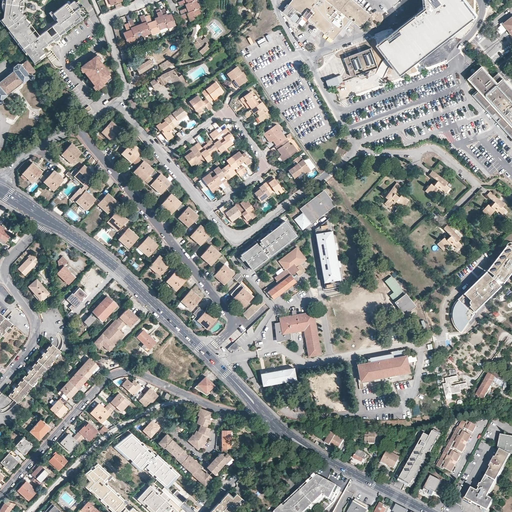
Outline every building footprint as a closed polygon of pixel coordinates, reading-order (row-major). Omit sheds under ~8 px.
[(5,0),(4,12),(3,18),(0,20),(5,25),(9,31),(27,54),(34,63),(40,59),(38,57),(44,53),(41,48),(40,47),(51,38),(54,36),(57,34),(63,29),(66,27),(68,27),(70,26),(73,24),(72,23),(75,20),(77,21),(80,18),(80,16),(83,14),(84,15),(88,13),(82,5),(79,7),(75,3),(74,1),(68,5),(66,3),(61,7),(61,8),(64,12),(61,14),(63,17),(57,22),(51,26),(56,32),(50,37),(46,31),(36,38),(34,39),(30,34),(32,32),(27,26),(29,25),(24,20),(26,19),(20,11),(18,9),(20,2),(21,0),(5,0)] [(199,8),(195,0),(194,0),(185,4),(186,8),(179,10),(180,13),(181,15),(197,8),(199,8)] [(370,13),(354,0),(293,0),(284,11),(294,19),(300,12),(329,37),(346,17),(358,27),(370,13)] [(64,12),(61,8),(61,7),(53,14),(57,19),(56,19),(57,22),(63,17),(61,14),(64,12)] [(181,15),(180,15),(181,19),(188,17),(189,21),(200,17),(197,8),(181,15)] [(155,20),(158,29),(167,26),(160,10),(160,9),(157,10),(155,10),(158,17),(154,19),(155,20)] [(160,10),(167,26),(167,28),(176,24),(172,14),(167,15),(164,9),(163,9),(160,10)] [(84,15),(83,14),(80,16),(80,18),(77,21),(75,20),(72,23),(73,24),(74,25),(85,16),(84,15)] [(128,23),(135,39),(151,32),(144,16),(144,15),(141,16),(140,17),(142,23),(135,26),(132,20),(130,20),(128,21),(128,23)] [(144,16),(151,32),(151,34),(159,31),(158,29),(155,20),(151,22),(149,15),(146,16),(144,16)] [(188,41),(194,43),(197,36),(199,28),(201,22),(189,27),(193,28),(194,30),(193,32),(188,41)] [(135,39),(128,23),(126,24),(124,25),(127,32),(123,33),(127,44),(135,41),(135,39)] [(27,54),(9,31),(8,32),(26,55),(27,54)] [(194,43),(193,45),(202,54),(209,48),(206,46),(207,45),(207,44),(206,43),(205,44),(204,44),(202,41),(197,36),(194,43)] [(53,39),(51,38),(40,47),(41,48),(53,39)] [(378,67),(371,48),(344,58),(351,76),(378,67)] [(34,71),(22,55),(15,60),(16,62),(16,64),(12,67),(12,70),(13,71),(0,81),(0,103),(0,104),(1,103),(2,102),(2,101),(1,100),(1,99),(6,95),(6,94),(21,82),(22,83),(27,78),(28,79),(29,79),(30,80),(31,79),(32,79),(33,78),(33,77),(33,76),(32,75),(32,74),(31,74),(34,71)] [(146,55),(133,63),(135,67),(134,68),(135,70),(137,69),(138,71),(138,72),(138,73),(139,75),(141,73),(140,73),(152,66),(154,65),(153,63),(152,64),(150,61),(151,60),(150,58),(149,59),(146,55)] [(99,60),(97,56),(90,61),(89,60),(81,67),(85,72),(84,73),(88,78),(94,85),(96,89),(97,90),(103,86),(103,84),(107,81),(106,80),(110,77),(108,75),(110,74),(99,60)] [(240,85),(247,80),(237,66),(227,73),(232,80),(234,78),(237,82),(240,85)] [(482,66),(468,79),(478,90),(472,95),(511,136),(511,87),(503,78),(498,83),(482,66)] [(178,76),(173,69),(172,70),(170,71),(169,71),(166,72),(164,73),(162,74),(159,76),(157,77),(156,78),(154,78),(152,80),(150,81),(155,89),(162,84),(171,78),(176,86),(177,85),(182,82),(185,87),(188,85),(181,74),(178,76)] [(327,80),(329,88),(344,84),(341,76),(327,80)] [(216,81),(202,92),(207,98),(209,102),(213,99),(214,99),(217,97),(216,95),(223,91),(216,81)] [(259,103),(256,99),(250,91),(242,97),(245,102),(247,101),(249,105),(247,106),(249,110),(259,103)] [(209,102),(207,98),(203,101),(198,95),(190,101),(199,114),(203,111),(201,109),(200,107),(204,104),(205,106),(209,110),(213,107),(209,102)] [(246,104),(247,106),(249,105),(247,101),(245,102),(242,97),(241,98),(246,104)] [(127,104),(129,104),(132,111),(139,109),(136,102),(134,102),(133,99),(132,99),(126,101),(127,104)] [(267,110),(261,101),(259,103),(249,110),(244,113),(247,117),(254,112),(257,110),(257,111),(257,112),(262,120),(270,114),(267,110)] [(181,106),(168,116),(169,116),(176,126),(180,123),(179,121),(182,119),(181,118),(183,116),(184,118),(187,115),(181,106)] [(260,121),(262,120),(257,112),(257,111),(257,110),(254,112),(256,116),(260,121)] [(176,126),(169,116),(165,119),(165,120),(161,123),(160,122),(156,125),(160,130),(162,129),(163,130),(161,131),(167,138),(172,134),(171,133),(170,130),(172,129),(176,126)] [(108,138),(112,141),(121,130),(111,120),(105,127),(101,132),(108,138)] [(276,144),(285,138),(280,130),(281,129),(278,125),(275,124),(273,126),(273,128),(273,129),(271,131),(271,130),(269,129),(266,131),(266,136),(270,142),(273,140),(274,139),(275,140),(274,141),(276,144)] [(224,136),(219,140),(226,148),(233,143),(231,139),(234,137),(228,129),(223,132),(226,136),(225,137),(224,136)] [(120,143),(125,137),(122,134),(117,140),(120,143)] [(128,140),(125,137),(120,143),(123,146),(128,140)] [(288,141),(286,137),(285,138),(276,144),(278,148),(277,148),(280,152),(282,151),(283,153),(282,154),(279,156),(283,161),(297,151),(292,144),(290,145),(288,141)] [(213,141),(208,144),(214,152),(218,149),(221,152),(226,148),(219,140),(216,142),(217,143),(215,144),(213,141)] [(131,162),(141,151),(131,142),(121,153),(129,160),(131,162)] [(203,148),(200,151),(201,153),(205,151),(207,150),(204,147),(208,144),(207,142),(202,145),(201,146),(203,148)] [(61,154),(71,163),(81,152),(77,149),(70,143),(61,154)] [(205,151),(201,153),(206,159),(207,161),(212,158),(210,155),(214,152),(208,144),(204,147),(207,150),(205,151)] [(200,151),(195,145),(191,148),(192,150),(188,153),(184,156),(192,166),(194,164),(199,160),(201,162),(206,159),(201,153),(200,151)] [(239,150),(232,156),(238,165),(243,162),(242,161),(244,160),(247,164),(251,160),(245,152),(242,154),(239,150)] [(141,151),(131,162),(134,165),(144,154),(141,151)] [(307,157),(303,160),(299,155),(290,162),(292,166),(293,167),(291,169),(290,167),(287,170),(288,171),(286,172),(286,174),(288,177),(290,177),(292,176),(293,178),(302,171),(303,173),(306,173),(310,170),(314,167),(307,157)] [(229,163),(225,166),(231,175),(236,172),(233,168),(235,167),(235,168),(238,165),(232,156),(227,160),(229,163)] [(148,175),(153,170),(143,161),(133,172),(135,173),(143,181),(144,180),(148,175)] [(22,173),(27,178),(32,182),(42,171),(38,167),(32,162),(22,173)] [(78,170),(73,176),(84,185),(85,183),(94,174),(89,169),(84,165),(78,170)] [(219,165),(213,169),(220,179),(224,176),(223,175),(225,174),(228,178),(231,175),(225,166),(221,169),(219,165)] [(236,172),(231,175),(233,177),(238,173),(239,172),(237,170),(240,168),(238,165),(235,168),(235,167),(233,168),(236,172)] [(441,184),(445,188),(449,183),(445,180),(447,177),(432,165),(429,170),(435,174),(436,175),(432,180),(431,179),(430,178),(425,185),(430,189),(433,186),(435,187),(438,184),(440,186),(441,184)] [(70,173),(73,176),(78,170),(75,168),(70,173)] [(220,179),(213,169),(202,177),(212,190),(215,187),(216,187),(216,186),(216,184),(217,184),(218,185),(219,184),(221,183),(222,182),(222,181),(220,179)] [(43,181),(53,190),(63,179),(58,175),(53,170),(51,173),(46,178),(43,181)] [(170,183),(170,182),(160,173),(150,185),(155,189),(160,193),(165,188),(170,183)] [(275,191),(279,189),(281,187),(275,178),(269,182),(268,180),(263,183),(269,191),(273,188),(275,191)] [(401,201),(405,196),(398,190),(397,192),(397,193),(392,189),(393,188),(398,182),(394,179),(382,193),(385,195),(382,199),(386,203),(389,199),(391,200),(393,198),(396,201),(398,198),(401,201)] [(75,201),(86,190),(89,186),(85,183),(84,185),(80,189),(79,188),(70,198),(74,202),(75,201)] [(266,196),(270,193),(269,191),(263,183),(259,186),(260,188),(257,190),(255,192),(261,201),(267,197),(266,196)] [(215,187),(212,190),(213,192),(221,186),(219,184),(218,185),(217,184),(216,184),(216,186),(216,187),(215,187)] [(497,206),(500,210),(504,206),(501,202),(503,200),(490,186),(487,190),(492,195),(493,196),(489,201),(487,199),(487,198),(480,205),(484,209),(488,206),(490,208),(493,205),(495,207),(497,206)] [(86,190),(75,201),(85,210),(96,199),(91,195),(86,190)] [(335,204),(324,190),(301,208),(313,221),(335,204)] [(97,199),(100,201),(105,196),(102,193),(97,199)] [(100,201),(97,204),(107,213),(117,202),(113,198),(107,193),(105,196),(100,201)] [(176,208),(181,203),(171,194),(161,205),(166,210),(171,214),(176,208)] [(242,213),(246,219),(249,217),(250,215),(256,211),(246,198),(242,201),(244,203),(242,204),(240,202),(240,201),(235,204),(242,213)] [(232,220),(242,213),(235,204),(227,211),(226,212),(232,220)] [(193,221),(198,215),(187,206),(177,217),(183,222),(188,226),(193,221)] [(109,219),(106,222),(117,231),(127,219),(123,216),(117,210),(114,213),(109,219)] [(246,219),(248,221),(257,214),(256,211),(250,215),(249,217),(246,219)] [(445,240),(447,242),(450,238),(453,241),(454,240),(457,243),(461,240),(458,236),(461,233),(448,219),(444,223),(449,229),(451,230),(446,234),(445,232),(444,231),(438,237),(442,242),(445,240)] [(299,239),(286,223),(260,244),(263,247),(261,248),(259,245),(242,258),(254,272),(268,261),(267,259),(270,256),(273,260),(299,239)] [(205,240),(210,234),(200,225),(190,236),(194,240),(200,245),(205,240)] [(0,241),(3,244),(10,233),(0,226),(0,241)] [(117,233),(120,236),(126,230),(123,227),(117,233)] [(120,236),(118,239),(128,248),(138,236),(134,233),(128,227),(126,230),(120,236)] [(316,234),(324,282),(332,281),(335,280),(340,279),(338,266),(340,265),(339,261),(337,261),(335,249),(337,248),(336,243),(334,244),(332,231),(316,234)] [(213,237),(210,234),(205,240),(208,242),(213,237)] [(140,244),(137,247),(147,256),(157,245),(155,243),(147,236),(145,239),(140,244)] [(207,261),(211,265),(221,253),(211,244),(201,256),(207,261)] [(306,259),(297,246),(278,261),(285,270),(275,278),(276,280),(277,282),(275,284),(276,285),(269,290),(267,287),(263,290),(269,297),(271,296),(273,299),(296,282),(291,276),(296,272),(299,270),(296,267),(300,264),(306,259)] [(511,272),(511,251),(506,247),(487,271),(492,276),(491,279),(486,273),(464,294),(458,299),(458,300),(457,302),(454,306),(452,311),(452,316),(453,322),(456,328),(461,333),(473,316),(472,314),(473,312),(474,313),(500,288),(493,281),(496,279),(502,285),(511,272)] [(36,258),(31,253),(27,256),(28,257),(17,268),(24,275),(35,264),(33,262),(36,258)] [(152,263),(149,267),(159,276),(169,264),(166,262),(159,255),(157,257),(152,263)] [(65,263),(61,259),(57,263),(58,271),(57,273),(68,284),(75,277),(70,272),(71,272),(63,265),(65,263)] [(219,279),(224,284),(234,273),(224,264),(214,275),(219,279)] [(300,264),(296,267),(299,270),(296,272),(298,276),(305,270),(300,264)] [(100,281),(102,278),(94,270),(88,277),(96,284),(98,282),(97,281),(99,280),(100,281)] [(168,278),(165,281),(176,290),(186,279),(182,276),(176,270),(173,272),(168,278)] [(96,284),(88,277),(83,283),(91,291),(93,288),(92,288),(93,286),(94,287),(96,284)] [(48,292),(36,279),(28,286),(40,300),(48,292)] [(253,296),(243,287),(245,286),(241,283),(230,294),(234,297),(233,298),(236,301),(243,307),(253,296)] [(87,294),(79,287),(73,293),(81,301),(83,299),(82,298),(84,296),(85,297),(87,294)] [(182,298),(180,300),(191,309),(200,298),(196,294),(191,289),(187,293),(182,298)] [(73,293),(72,292),(66,298),(72,304),(69,307),(72,310),(75,306),(76,307),(81,301),(73,293)] [(406,293),(394,302),(403,314),(415,306),(406,293)] [(116,305),(107,296),(83,321),(88,326),(95,319),(93,316),(95,314),(102,320),(116,305)] [(193,313),(196,315),(202,309),(199,306),(193,313)] [(138,318),(127,308),(119,316),(120,316),(116,320),(115,319),(95,341),(96,342),(94,344),(99,349),(103,345),(104,344),(106,346),(105,347),(109,351),(125,335),(120,330),(127,323),(130,326),(138,318)] [(212,314),(206,309),(204,311),(202,309),(196,315),(198,318),(196,320),(197,320),(195,322),(195,324),(199,328),(201,328),(203,326),(206,329),(216,318),(212,314)] [(280,317),(281,323),(279,323),(274,324),(276,340),(290,338),(289,332),(304,330),(309,356),(320,354),(313,312),(296,315),(293,315),(280,317)] [(0,337),(12,323),(0,313),(0,337)] [(155,342),(143,330),(136,337),(143,343),(141,346),(146,351),(155,342)] [(236,342),(229,348),(233,353),(240,347),(236,342)] [(60,351),(51,343),(45,349),(27,372),(13,389),(8,396),(18,403),(60,351)] [(371,362),(358,364),(359,373),(361,380),(358,381),(359,383),(363,382),(374,380),(379,379),(379,381),(381,380),(381,379),(380,377),(389,375),(389,377),(389,379),(392,378),(391,377),(395,376),(411,373),(411,371),(409,371),(408,365),(406,356),(405,349),(391,352),(392,354),(383,355),(379,356),(370,358),(371,362)] [(177,361),(167,351),(159,360),(162,362),(161,364),(168,370),(169,370),(172,373),(173,371),(178,376),(186,367),(182,362),(181,363),(178,360),(177,361)] [(78,370),(86,378),(98,366),(89,358),(78,370)] [(259,373),(261,385),(296,379),(294,367),(259,373)] [(78,370),(75,368),(66,378),(69,381),(78,370)] [(77,388),(86,378),(78,370),(69,381),(77,388)] [(476,395),(483,399),(492,383),(493,383),(494,383),(495,383),(500,386),(502,382),(488,374),(476,395)] [(458,375),(445,378),(446,383),(442,383),(446,399),(450,398),(449,394),(459,392),(458,389),(457,384),(451,385),(450,386),(449,382),(450,381),(458,380),(458,375)] [(206,393),(207,391),(214,385),(205,376),(197,384),(206,393)] [(511,380),(511,379),(506,376),(502,382),(500,386),(499,388),(505,392),(511,380)] [(317,390),(318,393),(336,390),(334,378),(318,380),(318,377),(311,378),(314,390),(317,390)] [(133,395),(136,397),(140,391),(138,389),(140,386),(133,380),(131,383),(127,379),(122,385),(133,395)] [(77,388),(69,381),(57,393),(61,397),(66,401),(78,389),(77,388)] [(210,394),(207,391),(206,393),(197,384),(194,387),(208,395),(210,394)] [(470,394),(474,397),(478,390),(474,387),(470,394)] [(140,391),(136,397),(145,406),(150,401),(152,402),(158,395),(152,391),(151,392),(148,389),(144,394),(140,391)] [(118,392),(107,405),(113,410),(116,407),(121,412),(129,403),(118,392)] [(66,401),(61,397),(56,402),(53,405),(50,409),(59,418),(63,413),(62,412),(66,407),(63,404),(66,401)] [(111,415),(114,412),(113,410),(107,405),(104,408),(98,403),(90,412),(101,422),(109,413),(111,415)] [(208,411),(203,408),(200,415),(208,418),(209,415),(210,415),(212,412),(211,412),(208,411)] [(208,422),(209,418),(208,418),(200,415),(197,422),(201,424),(205,425),(206,421),(208,422)] [(155,428),(156,429),(159,426),(158,425),(163,420),(159,417),(155,422),(153,420),(149,424),(148,423),(142,429),(150,436),(154,431),(153,430),(155,428)] [(50,428),(40,419),(30,432),(39,440),(50,428)] [(468,441),(471,436),(471,435),(464,431),(465,428),(473,432),(476,426),(467,421),(466,422),(463,420),(459,427),(458,426),(436,466),(443,470),(444,468),(451,472),(452,471),(455,466),(455,465),(451,463),(453,460),(457,462),(457,461),(460,456),(460,455),(453,451),(455,448),(462,452),(462,451),(465,446),(466,445),(462,443),(464,440),(467,442),(468,441)] [(76,434),(81,439),(84,436),(89,440),(97,431),(87,422),(76,434)] [(177,422),(175,425),(174,425),(177,427),(176,429),(178,431),(183,427),(177,422)] [(207,434),(209,431),(207,430),(208,426),(205,425),(201,424),(198,430),(207,434)] [(198,430),(194,434),(203,443),(206,441),(205,440),(207,434),(198,430)] [(232,430),(221,430),(221,441),(219,441),(219,444),(221,444),(221,451),(227,451),(226,448),(230,447),(230,440),(230,435),(232,435),(232,430)] [(324,442),(329,445),(331,441),(334,443),(333,445),(338,448),(343,440),(330,432),(324,442)] [(424,434),(400,479),(412,486),(439,435),(433,432),(430,437),(424,434)] [(365,441),(369,441),(376,442),(381,442),(381,433),(369,433),(369,435),(365,435),(365,441)] [(70,452),(81,439),(76,434),(73,437),(68,434),(60,443),(70,452)] [(129,434),(114,447),(139,471),(143,468),(167,488),(179,475),(158,454),(155,456),(129,434)] [(193,434),(188,440),(193,444),(194,442),(195,444),(194,445),(198,449),(200,446),(203,449),(206,446),(203,443),(194,434),(193,434)] [(158,442),(163,447),(164,446),(169,440),(171,438),(169,436),(167,438),(164,435),(158,442)] [(511,436),(503,435),(500,450),(496,458),(494,458),(489,467),(490,468),(481,484),(480,484),(478,487),(479,488),(477,491),(471,488),(465,499),(488,511),(493,500),(487,497),(511,454),(511,436)] [(12,450),(17,455),(20,451),(24,455),(32,446),(23,437),(12,450)] [(164,446),(170,451),(175,445),(177,443),(174,441),(172,443),(169,440),(164,446)] [(331,441),(329,445),(337,450),(338,448),(333,445),(334,443),(331,441)] [(175,445),(170,451),(175,456),(180,451),(182,449),(183,448),(180,446),(178,448),(175,445)] [(14,458),(17,455),(12,450),(1,462),(10,470),(18,461),(14,458)] [(401,457),(387,450),(382,461),(395,468),(401,457)] [(67,461),(56,451),(53,454),(54,455),(49,461),(59,470),(67,461)] [(175,456),(175,457),(181,462),(187,456),(188,454),(185,451),(183,454),(180,451),(175,456)] [(355,465),(361,468),(365,460),(364,459),(366,455),(357,451),(351,462),(355,465)] [(226,464),(232,457),(227,452),(220,452),(220,453),(221,455),(219,457),(225,463),(226,464)] [(217,456),(217,455),(214,458),(216,460),(214,463),(220,469),(225,463),(219,457),(217,456)] [(187,456),(181,462),(186,467),(192,461),(194,459),(191,456),(189,458),(187,456)] [(141,511),(133,504),(129,508),(127,507),(132,502),(111,483),(117,477),(98,460),(84,474),(92,481),(88,485),(116,511),(121,508),(124,511),(141,511)] [(197,466),(199,465),(199,463),(197,461),(195,463),(192,461),(186,467),(192,472),(195,469),(197,466)] [(212,461),(209,464),(211,466),(208,469),(214,474),(220,469),(214,463),(212,461)] [(34,483),(40,488),(43,484),(41,482),(45,478),(49,473),(40,465),(31,474),(34,477),(31,480),(34,483)] [(205,473),(203,471),(200,469),(198,471),(195,469),(192,472),(191,473),(199,480),(205,473)] [(205,473),(199,480),(205,485),(212,477),(206,471),(205,473)] [(318,476),(315,474),(293,495),(295,496),(318,476)] [(327,481),(318,476),(295,496),(297,498),(294,501),(292,499),(284,506),(282,505),(275,511),(274,511),(304,511),(305,511),(309,508),(324,495),(325,497),(330,499),(334,501),(340,491),(339,487),(327,481)] [(440,483),(429,477),(424,487),(435,493),(440,483)] [(28,500),(40,488),(34,483),(31,486),(26,481),(17,490),(28,500)] [(167,491),(178,501),(187,492),(175,481),(167,491)] [(179,511),(173,506),(171,508),(173,506),(159,493),(157,495),(156,495),(158,493),(151,487),(138,502),(144,508),(146,505),(149,508),(147,510),(149,511),(179,511)] [(233,496),(227,492),(225,494),(217,503),(214,506),(209,511),(231,511),(243,499),(236,493),(233,496)] [(325,497),(324,495),(309,508),(311,510),(325,497)] [(292,499),(291,497),(282,505),(284,506),(292,499)] [(372,511),(374,510),(356,499),(355,499),(353,503),(350,501),(345,511),(347,511),(372,511)] [(0,509),(0,511),(8,511),(12,507),(13,508),(15,504),(7,501),(5,503),(4,503),(0,509)] [(99,511),(88,502),(79,511),(80,511),(99,511)] [(61,511),(53,503),(45,511),(61,511)] [(384,511),(387,506),(380,503),(375,511),(384,511)]
